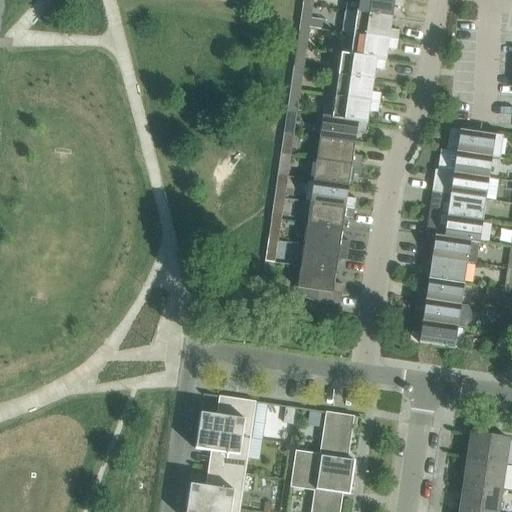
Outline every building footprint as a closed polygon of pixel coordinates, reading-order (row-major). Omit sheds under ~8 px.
[(345,0),(344,11),(356,13),(391,18),(393,6),(402,8),(403,0),(345,0)] [(311,12),(301,10),(299,26),(309,28),(321,29),(322,21),(310,19),(311,12)] [(341,32),(353,34),(397,40),(399,31),(390,30),(391,18),(356,13),(344,11),(341,32)] [(309,28),(299,26),(297,43),(306,44),(309,28)] [(397,40),(353,34),(350,55),(385,61),(387,49),(396,50),(397,40)] [(305,54),(295,53),(292,70),(302,71),(305,54)] [(340,54),(336,76),(373,81),(374,69),(384,70),(385,61),(350,55),(340,54)] [(302,71),(292,70),(290,86),(300,87),(302,71)] [(336,76),(333,97),(378,104),(380,94),(371,93),(373,81),(336,76)] [(299,97),(289,96),(286,112),(296,113),(299,97)] [(333,97),(330,118),(366,123),(368,112),(377,113),(378,104),(333,97)] [(296,113),(286,112),(284,128),(294,130),(296,113)] [(366,123),(330,118),(322,117),(319,139),(354,144),(356,132),(365,133),(366,123)] [(502,137),(450,129),(447,151),(491,158),(499,159),(502,137)] [(292,140),(282,138),(280,155),(290,156),(292,140)] [(319,139),(316,160),(360,166),(361,157),(352,155),(354,144),(319,139)] [(437,171),(488,179),(491,158),(447,151),(440,150),(437,171)] [(290,156),(280,155),(278,171),(287,173),(290,156)] [(316,160),(312,182),(348,187),(349,175),(359,176),(360,166),(316,160)] [(432,192),(485,200),(488,179),(437,171),(435,171),(432,192)] [(286,182),(276,181),(274,198),(283,200),(286,182)] [(312,182),(309,203),(354,210),(355,200),(346,198),(348,187),(312,182)] [(428,214),(482,221),(485,200),(432,192),(428,214)] [(274,198),(273,205),(282,207),(283,200),(274,198)] [(297,223),(306,225),(341,229),(343,217),(352,219),(354,210),(309,203),(301,202),(297,223)] [(434,236),(434,237),(469,242),(479,244),(482,221),(428,214),(425,235),(434,236)] [(279,225),(270,224),(267,241),(277,242),(279,225)] [(341,229),(306,225),(303,246),(347,252),(349,242),(340,241),(341,229)] [(479,244),(469,242),(434,237),(432,248),(423,247),(422,257),(466,263),(476,264),(479,244)] [(277,242),(267,241),(265,257),(275,258),(277,242)] [(303,246),(300,267),(335,272),(337,260),(346,261),(347,252),(303,246)] [(430,267),(428,279),(463,284),(466,263),(422,257),(421,266),(430,267)] [(335,272),(300,267),(296,293),(295,293),(316,304),(316,303),(339,306),(343,285),(333,284),(335,272)] [(416,300),(460,307),(463,284),(428,279),(426,291),(417,290),(416,300)] [(501,313),(511,314),(511,290),(504,290),(501,313)] [(421,323),(457,328),(466,330),(470,325),(472,315),(467,308),(460,307),(416,300),(414,309),(423,310),(421,323)] [(511,314),(501,313),(498,334),(511,336),(511,314)] [(411,333),(409,343),(454,349),(457,328),(421,323),(420,334),(411,333)] [(511,336),(498,334),(495,355),(511,357),(511,336)] [(200,413),(197,431),(246,438),(251,403),(252,402),(202,395),(202,396),(222,399),(219,416),(200,413)] [(296,410),(286,408),(284,423),(294,424),(296,410)] [(295,452),(293,469),(352,478),(355,461),(343,459),(344,453),(349,418),(350,416),(327,413),(326,414),(320,456),(295,452)] [(241,474),(246,438),(197,431),(194,449),(214,452),(212,469),(211,469),(241,474)] [(470,434),(467,459),(505,465),(509,440),(470,434)] [(467,459),(463,485),(502,490),(505,465),(467,459)] [(189,484),(186,502),(236,509),(241,474),(211,469),(211,470),(209,487),(189,484)] [(315,490),(311,511),(335,511),(337,500),(338,494),(349,495),(352,478),(293,469),(290,487),(315,490)] [(498,511),(502,490),(463,485),(459,511),(469,511),(498,511)] [(235,511),(236,509),(186,502),(185,511),(235,511)]
